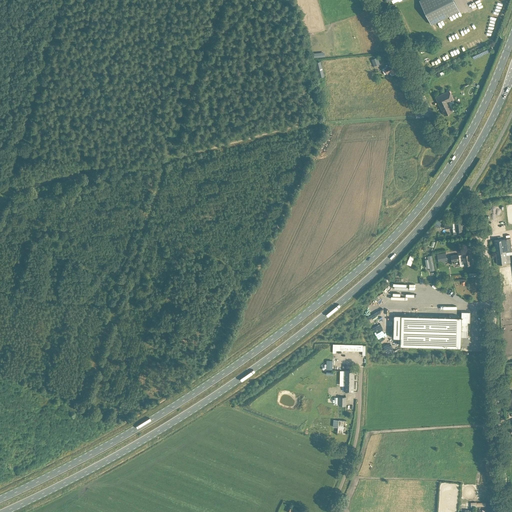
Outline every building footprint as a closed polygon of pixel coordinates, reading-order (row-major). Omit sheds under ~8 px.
[(419,0),(420,0),(431,22),(432,25),(460,11),(454,0),(419,0)] [(383,55),(372,59),(374,66),(380,64),(378,60),(384,57),(383,55)] [(320,62),(314,63),(318,77),(323,76),(320,62)] [(391,75),(392,75),(396,73),(396,72),(395,70),(398,68),(396,63),(382,69),(385,74),(390,72),(391,75)] [(449,90),(436,97),(435,97),(444,115),(453,111),(448,102),(454,99),(449,90)] [(462,231),(461,221),(456,222),(456,223),(453,223),(453,222),(444,223),(445,228),(453,228),(453,232),(462,231)] [(511,251),(510,238),(494,240),(497,264),(510,262),(510,260),(510,255),(511,254),(511,255),(511,254),(511,251)] [(445,253),(437,254),(439,262),(447,261),(445,253)] [(452,261),(459,260),(460,266),(464,265),(472,264),(471,257),(470,258),(469,254),(459,256),(458,254),(453,255),(451,256),(452,261)] [(428,256),(428,259),(426,259),(427,268),(430,267),(431,270),(435,270),(432,255),(428,256)] [(401,345),(461,347),(462,331),(467,331),(468,331),(468,325),(466,325),(466,322),(470,322),(470,312),(462,312),(462,317),(459,317),(459,316),(449,315),(449,316),(394,315),(393,338),(401,338),(401,345)] [(313,352),(316,353),(316,357),(322,357),(323,344),(314,344),(313,352)] [(354,392),(354,385),(354,371),(345,371),(345,392),(354,392)] [(339,421),(338,432),(345,433),(346,425),(347,425),(347,423),(346,423),(346,421),(339,421)]
